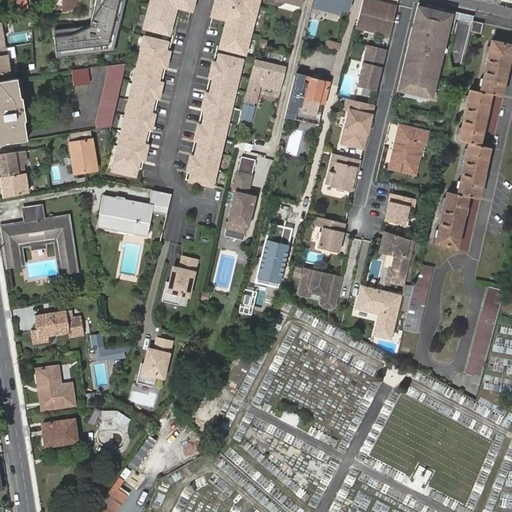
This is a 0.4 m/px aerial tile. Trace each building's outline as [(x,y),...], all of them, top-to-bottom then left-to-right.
[(26,0),(17,0),(19,12),(28,11),(26,0)] [(57,57),(116,50),(127,0),(97,0),(92,25),(56,30),(57,37),(54,37),(57,57)] [(69,0),(70,11),(72,9),(77,0),(69,0)] [(192,0),(150,0),(143,27),(168,33),(175,6),(190,10),(192,0)] [(245,53),(257,0),(215,0),(212,15),(227,19),(221,47),(245,53)] [(350,0),(312,0),(311,7),(340,15),(341,10),(348,11),(350,0)] [(382,3),(367,0),(362,0),(356,28),(366,31),(366,28),(382,32),(383,28),(391,30),(397,7),(389,5),(387,10),(381,8),(382,3)] [(431,98),(451,13),(441,11),(441,14),(426,10),(427,8),(418,5),(398,90),(405,91),(425,96),(431,98)] [(427,8),(426,10),(441,14),(441,11),(442,8),(427,5),(427,8)] [(461,15),(460,23),(471,24),(471,16),(461,15)] [(480,33),(483,23),(473,21),(470,31),(480,33)] [(1,22),(0,22),(0,75),(10,74),(5,47),(1,22)] [(366,28),(366,31),(390,36),(391,30),(383,28),(382,32),(366,28)] [(166,42),(144,37),(112,170),(135,175),(138,159),(143,160),(146,146),(142,145),(146,128),(150,129),(154,115),(149,114),(153,96),(158,97),(161,82),(157,82),(161,65),(165,66),(168,52),(164,51),(166,42)] [(340,43),(327,39),(325,47),(338,51),(340,43)] [(501,96),(511,45),(511,44),(491,40),(490,46),(487,46),(486,53),(488,53),(483,78),(480,78),(478,84),(481,85),(480,91),(470,89),(468,95),(465,94),(464,101),(467,102),(461,127),(458,126),(457,133),(459,134),(458,140),(469,142),(467,149),(464,148),(463,155),(466,156),(460,181),(457,180),(455,187),(458,187),(457,193),(447,191),(445,197),(443,197),(441,203),(444,204),(438,229),(435,228),(434,235),(437,236),(435,242),(456,247),(467,196),(478,198),(489,147),(479,145),(491,94),(501,96)] [(385,49),(367,45),(357,86),(377,91),(379,81),(377,80),(379,73),(381,73),(382,67),(381,66),(385,49)] [(211,186),(241,60),(218,55),(216,63),(212,62),(209,77),(213,78),(209,94),(205,93),(202,108),(206,109),(202,127),(197,126),(194,140),(198,141),(194,157),(190,156),(187,171),(191,172),(189,181),(211,186)] [(260,61),(254,60),(249,83),(245,99),(253,101),(257,85),(280,90),(286,68),(260,61)] [(96,129),(110,127),(125,63),(120,64),(109,65),(110,73),(107,74),(108,81),(105,82),(106,89),(103,90),(104,97),(101,98),(102,105),(99,105),(100,113),(97,114),(98,122),(95,122),(96,129)] [(89,83),(87,68),(71,70),(73,85),(89,83)] [(326,83),(295,75),(284,119),(294,122),(297,109),(303,111),(306,99),(321,103),(326,83)] [(0,143),(26,140),(24,125),(21,125),(15,87),(18,86),(16,78),(0,80),(0,143)] [(425,96),(405,91),(404,96),(424,101),(425,96)] [(373,105),(347,99),(345,109),(349,110),(343,134),(348,141),(358,144),(357,147),(363,148),(367,132),(364,132),(365,127),(368,128),(373,105)] [(428,130),(400,123),(390,167),(414,172),(420,142),(425,143),(428,130)] [(90,131),(69,135),(70,142),(68,143),(70,158),(71,164),(72,174),(93,170),(90,155),(94,155),(90,131)] [(341,143),(357,147),(358,144),(348,141),(343,134),(341,143)] [(235,141),(233,148),(250,152),(252,146),(235,141)] [(24,161),(23,151),(0,154),(0,177),(23,173),(22,165),(24,161)] [(360,160),(333,153),(325,185),(336,187),(335,190),(345,193),(345,189),(353,191),(355,183),(352,182),(354,175),(356,176),(360,160)] [(251,175),(236,171),(232,190),(234,191),(225,227),(243,232),(245,225),(247,226),(255,195),(246,193),(251,175)] [(0,188),(2,198),(26,193),(23,173),(0,177),(2,188),(0,188)] [(152,212),(166,214),(171,196),(171,194),(152,190),(149,203),(103,195),(97,226),(147,236),(152,212)] [(415,199),(391,193),(387,210),(389,210),(388,212),(386,212),(384,221),(404,225),(408,206),(413,207),(415,199)] [(287,213),(290,203),(284,202),(281,211),(287,213)] [(44,219),(41,203),(20,207),(22,223),(44,219)] [(68,215),(44,219),(22,223),(0,226),(0,236),(5,268),(21,266),(17,245),(55,238),(61,274),(77,271),(68,215)] [(345,223),(316,216),(314,226),(322,228),(317,248),(338,253),(341,242),(338,242),(340,235),(342,236),(345,223)] [(243,232),(225,227),(224,234),(242,238),(243,232)] [(403,285),(413,240),(408,239),(382,230),(377,252),(385,253),(386,251),(395,254),(392,269),(389,269),(386,281),(403,285)] [(17,245),(21,266),(24,265),(21,247),(29,246),(29,249),(44,246),(44,243),(53,242),(58,274),(61,274),(55,238),(17,245)] [(386,251),(385,253),(392,255),(389,269),(392,269),(395,254),(386,251)] [(198,258),(181,254),(179,266),(171,264),(165,291),(189,297),(198,258)] [(410,300),(403,330),(418,333),(433,266),(418,263),(413,286),(410,297),(410,300)] [(341,276),(305,268),(299,294),(308,296),(310,290),(323,293),(321,303),(323,307),(331,309),(334,307),(341,276)] [(402,294),(410,297),(413,286),(404,284),(402,294)] [(362,297),(359,296),(356,308),(379,313),(383,314),(381,322),(377,321),(374,335),(390,338),(400,294),(365,286),(362,297)] [(499,310),(504,290),(489,286),(465,374),(472,376),(471,382),(479,384),(499,310)] [(67,318),(66,310),(35,314),(37,330),(38,336),(46,335),(68,331),(69,336),(84,334),(81,316),(72,317),(67,318)] [(38,336),(37,330),(32,330),(34,341),(38,340),(47,340),(46,335),(38,336)] [(101,333),(89,335),(91,347),(94,347),(96,361),(108,359),(109,361),(127,358),(131,351),(130,344),(104,349),(101,333)] [(172,341),(156,337),(153,349),(145,347),(139,374),(163,380),(172,341)] [(231,379),(241,384),(248,370),(239,365),(231,379)] [(35,369),(42,410),(75,405),(71,384),(60,385),(58,367),(35,369)] [(95,408),(88,422),(93,425),(100,411),(95,408)] [(73,419),(42,423),(45,445),(76,441),(73,419)] [(126,465),(135,471),(155,439),(146,433),(126,465)] [(123,480),(118,477),(94,511),(115,511),(127,495),(117,489),(123,480)]
